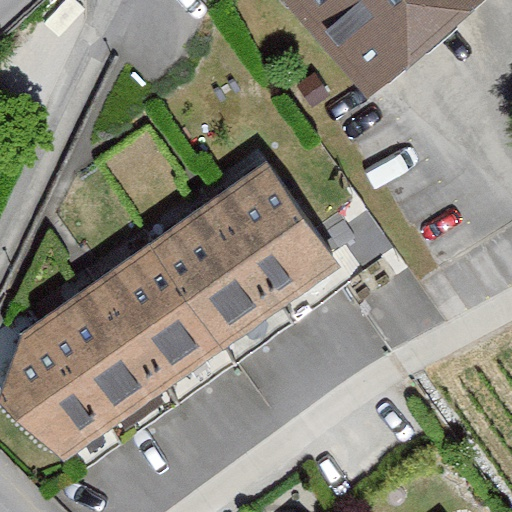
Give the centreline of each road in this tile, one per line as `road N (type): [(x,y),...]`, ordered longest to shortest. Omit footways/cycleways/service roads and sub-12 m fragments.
road 1 (track): [(200,511),(395,368),(511,307)]
road 2 (residential): [(0,256),(119,0)]
